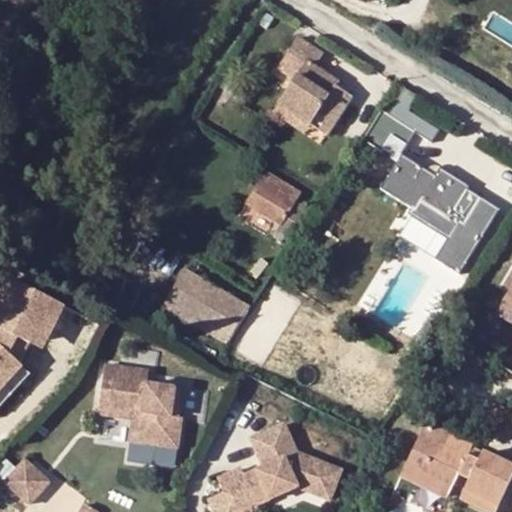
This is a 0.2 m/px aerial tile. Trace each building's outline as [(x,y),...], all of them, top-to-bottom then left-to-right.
[(292,82),(278,107),(309,127),(325,137),(351,98),(335,89),(337,85),(314,70),(321,57),(297,41),(278,71),(292,82)] [(390,160),(395,162),(400,157),(414,135),(429,143),(437,131),(407,112),(414,99),(401,91),(387,114),(382,111),(363,143),(380,153),(382,149),(392,155),(390,160)] [(309,127),(278,107),(273,116),(304,136),(309,127)] [(400,157),(395,162),(379,190),(409,210),(416,202),(454,227),(445,241),(434,261),(456,276),(497,211),(465,190),(467,187),(438,169),(432,177),(400,157)] [(279,228),(295,203),(299,196),(265,175),(245,206),(279,228)] [(416,202),(409,210),(403,219),(407,223),(409,218),(445,241),(454,227),(416,202)] [(279,228),(271,239),(285,248),(309,211),(295,203),(279,228)] [(238,218),(271,239),(279,228),(245,206),(238,218)] [(250,306),(186,268),(164,305),(228,342),(250,306)] [(0,390),(21,367),(19,365),(32,341),(48,349),(67,311),(10,282),(0,301),(0,390)] [(511,289),(507,297),(499,311),(511,318),(511,289)] [(84,318),(101,326),(107,314),(91,305),(84,318)] [(485,308),(474,325),(466,339),(492,354),(506,331),(511,323),(485,308)] [(143,413),(140,436),(179,441),(182,421),(178,421),(182,390),(147,385),(149,372),(106,366),(100,407),(143,413)] [(21,367),(0,390),(0,409),(31,376),(21,367)] [(486,418),(498,434),(511,424),(511,413),(505,404),(486,418)] [(143,413),(100,407),(99,415),(134,420),(131,441),(178,448),(179,441),(140,436),(143,413)] [(444,496),(451,485),(419,466),(440,431),(426,422),(399,469),(444,496)] [(236,511),(248,507),(258,510),(296,488),(329,501),(340,472),(297,455),(283,427),(251,443),(266,471),(247,481),(243,473),(220,485),(227,498),(233,511),(236,511)] [(419,466),(451,485),(458,474),(467,478),(459,493),(476,504),(483,491),(499,500),(510,480),(469,454),(471,449),(440,431),(419,466)] [(27,459),(6,481),(30,504),(51,482),(27,459)] [(483,491),(476,504),(489,511),(492,511),(499,500),(483,491)] [(233,511),(227,498),(212,506),(215,511),(259,511),(258,510),(248,507),(236,511),(233,511)]
